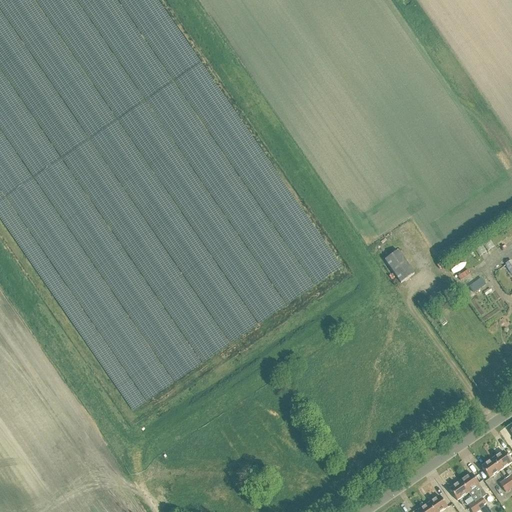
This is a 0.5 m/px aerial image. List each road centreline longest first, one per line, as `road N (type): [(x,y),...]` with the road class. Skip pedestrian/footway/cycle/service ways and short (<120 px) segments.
road 1 (track): [(157,511),(136,483),(141,445),(366,295),(370,275),(181,0)]
road 2 (unclassified): [(366,511),(511,410)]
